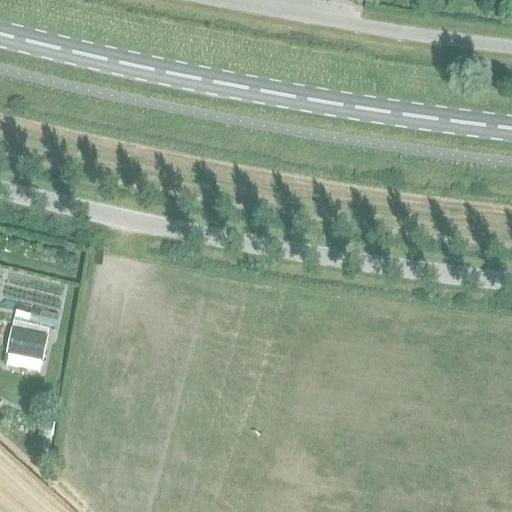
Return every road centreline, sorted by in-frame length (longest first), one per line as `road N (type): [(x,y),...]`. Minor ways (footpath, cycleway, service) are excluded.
road 1 (unclassified): [(511,281),(308,255),(0,189)]
road 2 (secondary): [(511,128),(0,40)]
road 3 (unclassified): [(511,46),(212,0)]
